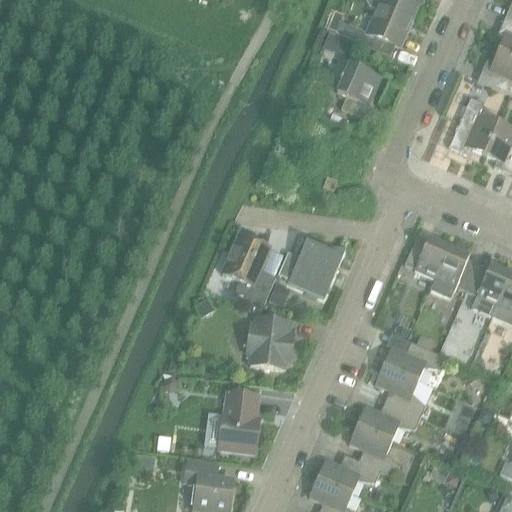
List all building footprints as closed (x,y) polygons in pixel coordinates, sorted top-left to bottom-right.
[(360,34),(355,45),(389,60),(394,49),(398,51),(416,9),(412,7),(415,0),(366,0),(365,4),(369,11),(377,14),(367,37),(360,34)] [(498,55),(511,61),(511,23),(505,20),(497,40),(503,43),(498,55)] [(511,61),(498,55),(492,68),(486,65),(477,85),(511,100),(511,61)] [(341,113),(348,117),(366,124),(372,111),(369,109),(381,81),(349,67),(343,81),(341,80),(339,83),(341,84),(336,96),(346,100),(341,113)] [(305,99),(296,95),(291,105),(301,109),(305,99)] [(484,159),(498,127),(479,118),(483,107),(470,102),(448,151),(468,160),(471,154),(484,159)] [(511,132),(498,127),(484,159),(496,164),(493,171),(511,179),(511,132)] [(323,191),(333,195),(337,185),(327,181),(323,191)] [(239,239),(231,257),(222,277),(240,285),(235,296),(264,309),(276,281),(260,274),(270,252),(239,239)] [(435,283),(449,251),(428,242),(425,250),(414,245),(404,269),(415,273),(414,274),(435,283)] [(346,252),(329,250),(321,249),(319,253),(306,247),(300,262),(288,257),(278,279),(290,283),(288,287),(323,302),(346,252)] [(466,295),(476,272),(466,267),(469,260),(449,251),(435,283),(430,294),(450,303),(455,291),(466,295)] [(486,277),(476,272),(466,295),(476,300),(471,312),(491,321),(510,278),(490,269),(486,277)] [(511,330),(511,329),(511,278),(510,278),(491,321),(511,330)] [(276,287),(269,304),(283,310),(290,293),(276,287)] [(290,325),(270,323),(256,321),(255,329),(249,328),(245,357),(251,358),(250,370),(283,374),(284,366),(290,367),(294,338),(288,337),(290,325)] [(446,362),(429,354),(410,346),(405,358),(391,351),(383,370),(418,385),(423,372),(441,375),(446,362)] [(412,399),(418,385),(383,370),(375,389),(389,395),(384,406),(420,422),(425,410),(412,399)] [(177,394),(179,386),(172,380),(163,383),(162,391),(169,397),(177,394)] [(259,399),(239,397),(227,395),(225,417),(223,417),(218,453),(255,458),(260,422),(256,421),(259,399)] [(415,434),(420,422),(384,406),(379,417),(365,411),(357,430),(392,445),(398,431),(415,434)] [(464,409),(456,427),(467,432),(475,414),(464,409)] [(394,480),(399,470),(386,459),(392,445),(357,430),(349,448),(363,454),(359,465),(394,480)] [(159,439),(157,452),(169,454),(171,441),(159,439)] [(394,482),(394,480),(359,465),(345,459),(340,470),(326,464),(317,483),(352,498),(358,485),(375,487),(380,476),(394,482)] [(218,469),(198,466),(187,465),(185,487),(197,488),(197,494),(194,511),(229,511),(233,485),(216,483),(218,469)] [(511,468),(505,465),(500,477),(511,482),(511,468)] [(449,476),(447,482),(450,488),(456,490),(460,480),(449,476)] [(346,511),(352,498),(317,483),(309,501),(323,508),(321,511),(346,511)] [(501,511),(511,511),(511,498),(507,497),(501,511)]
